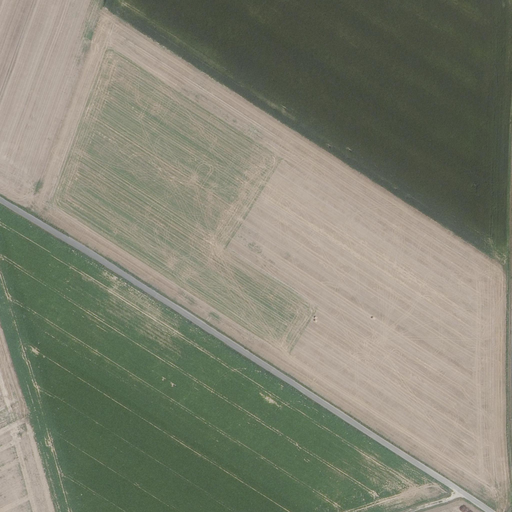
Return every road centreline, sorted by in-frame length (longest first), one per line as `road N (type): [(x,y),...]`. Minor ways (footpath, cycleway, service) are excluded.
road 1 (unclassified): [(491,511),(0,198)]
road 2 (track): [(511,447),(511,185)]
